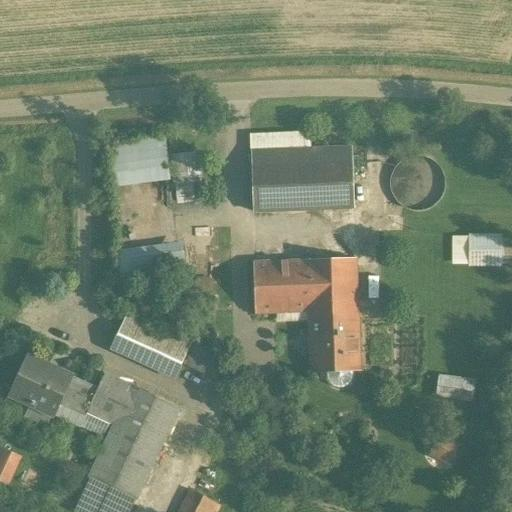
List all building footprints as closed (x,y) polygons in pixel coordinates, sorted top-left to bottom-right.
[(307,134),(250,136),(250,151),(307,149),(307,134)] [(115,139),(117,184),(171,181),(168,136),(115,139)] [(307,149),(250,151),(252,211),(352,207),(350,147),(307,149)] [(196,154),(172,156),(175,184),(199,181),(196,154)] [(409,157),(405,159),(401,161),(398,163),(395,166),(393,170),(391,174),(390,177),(389,181),(389,184),(389,189),(390,192),(392,196),(394,199),(396,202),(398,204),(401,206),(405,209),(409,210),(414,211),(418,211),(424,210),(428,209),(433,206),(435,203),(437,202),(440,198),(442,194),(443,191),(443,188),(444,183),(443,179),(443,176),(442,173),(439,169),(437,165),(434,163),(431,161),(428,159),(425,158),(420,157),(416,156),(412,157),(409,157)] [(499,239),(455,238),(455,263),(499,263),(499,239)] [(125,277),(190,266),(185,239),(121,250),(125,277)] [(355,259),(253,263),(254,313),(307,311),(357,309),(355,259)] [(357,309),(307,311),(309,373),(358,371),(357,309)] [(190,342),(127,313),(110,349),(173,378),(180,364),(190,343),(190,342)] [(220,366),(190,343),(180,364),(214,379),(220,366)] [(69,376),(27,357),(9,395),(53,416),(53,415),(60,399),(70,377),(69,376)] [(97,388),(69,376),(70,377),(60,399),(86,411),(97,388)] [(130,389),(102,376),(97,388),(86,411),(110,422),(114,424),(130,389)] [(471,382),(439,378),(437,394),(469,399),(471,382)] [(178,408),(132,385),(114,424),(88,478),(134,500),(178,408)] [(110,422),(86,411),(60,399),(53,415),(102,438),(110,422)] [(452,448),(437,440),(432,450),(447,457),(452,448)] [(15,464),(0,456),(0,482),(5,485),(15,464)] [(213,457),(194,492),(190,490),(178,511),(214,511),(237,469),(213,457)] [(128,511),(134,500),(88,478),(73,510),(77,511),(128,511)]
